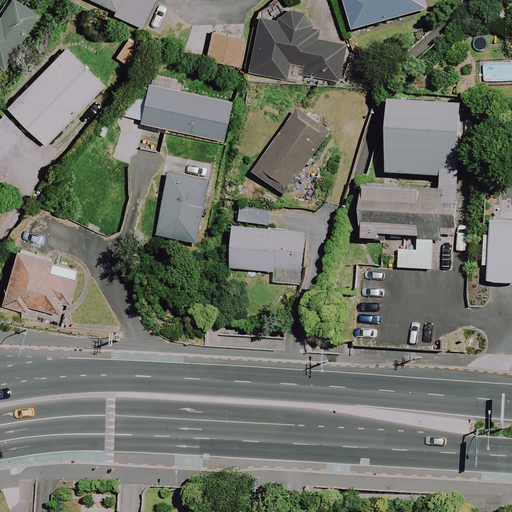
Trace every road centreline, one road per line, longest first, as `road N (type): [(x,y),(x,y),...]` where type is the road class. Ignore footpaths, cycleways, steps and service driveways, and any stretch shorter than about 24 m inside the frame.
road 1 (trunk): [(511,456),(111,425),(0,435)]
road 2 (trunk): [(36,379),(142,376),(511,402)]
